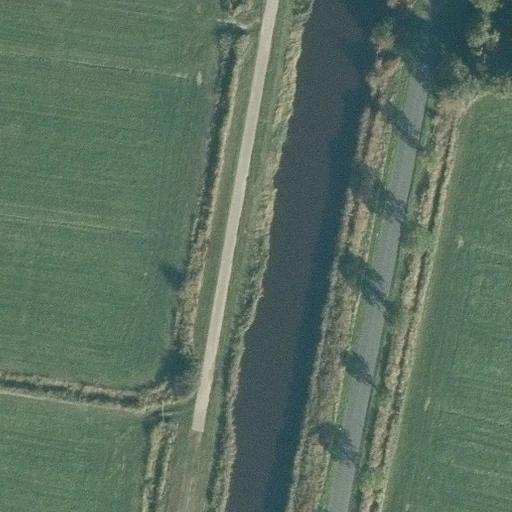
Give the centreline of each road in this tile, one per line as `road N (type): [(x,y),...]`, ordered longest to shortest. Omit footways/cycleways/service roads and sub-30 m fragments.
road 1 (tertiary): [(338,511),(438,0)]
road 2 (track): [(179,511),(271,0)]
